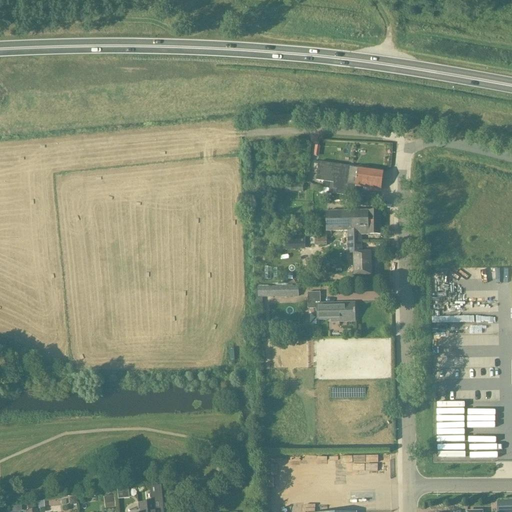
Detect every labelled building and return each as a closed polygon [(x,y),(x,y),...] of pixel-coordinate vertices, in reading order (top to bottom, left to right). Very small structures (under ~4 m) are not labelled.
[(381,190),(384,172),(319,163),(317,181),(334,183),(334,184),(330,184),(329,193),(355,198),(357,187),(381,190)] [(328,232),(348,231),(358,231),(358,235),(362,235),(381,235),(381,211),(327,212),(328,232)] [(358,231),(348,231),(348,253),(354,253),(355,276),(372,276),(371,253),(362,253),(362,235),(358,235),(358,231)] [(297,234),(297,246),(313,246),(313,235),(297,234)] [(327,246),(327,235),(315,235),(315,245),(327,246)] [(259,287),(259,298),(299,297),(299,286),(259,287)] [(332,322),(355,321),(355,304),(321,305),(321,293),(308,293),(308,309),(318,309),(318,320),(332,320),(332,322)] [(465,414),(465,401),(438,402),(438,421),(447,421),(447,414),(465,414)] [(495,401),(467,402),(468,425),(490,425),(490,414),(495,414),(495,401)] [(115,496),(105,497),(105,507),(115,506),(115,496)] [(511,511),(511,500),(497,501),(497,511),(511,511)] [(141,511),(155,511),(154,502),(140,504),(141,511)]
